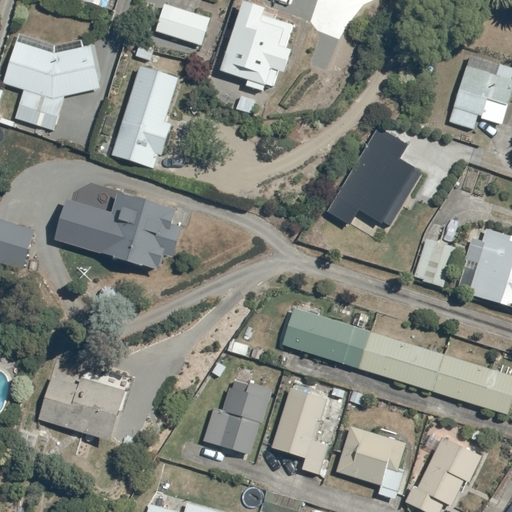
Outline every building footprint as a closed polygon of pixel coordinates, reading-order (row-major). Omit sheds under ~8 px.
[(273,11),(242,2),(222,73),(251,81),(250,87),(264,91),(266,85),(276,88),(280,72),(289,75),(295,51),(286,49),(292,27),(270,21),(273,11)] [(209,18),(164,5),(157,32),(202,45),(209,18)] [(93,46),(58,49),(56,54),(17,43),(5,84),(25,90),(16,119),(55,131),(65,96),(100,90),(93,46)] [(511,94),(511,68),(498,64),(495,76),(461,66),(445,121),(473,129),(477,118),(503,125),(511,94)] [(178,79),(141,67),(114,156),(160,170),(173,126),(164,123),(178,79)] [(181,213),(121,195),(114,217),(69,203),(58,240),(165,272),(169,258),(181,261),(190,231),(177,227),(181,213)] [(37,230),(0,220),(0,262),(26,270),(37,230)] [(511,237),(471,225),(452,285),(470,290),(468,294),(511,307),(511,237)] [(457,249),(426,239),(414,278),(445,288),(457,249)] [(511,413),(511,374),(295,308),(284,346),(511,416),(511,413)] [(203,442),(252,455),(262,422),(265,423),(275,389),(248,382),(251,369),(235,365),(222,412),(212,409),(203,442)] [(84,386),(52,376),(39,419),(116,443),(131,393),(86,380),(84,386)] [(329,398),(292,387),(274,449),(307,458),(304,470),(323,475),(331,446),(316,442),(329,398)] [(409,444),(352,426),(338,472),(383,486),(380,495),(398,500),(408,468),(402,467),(409,444)] [(484,458),(443,436),(409,503),(425,511),(441,511),(446,504),(454,508),(467,481),(471,484),(484,458)] [(300,511),(304,502),(268,488),(258,511),(300,511)] [(222,511),(185,503),(182,511),(180,511),(147,504),(145,511),(222,511)]
